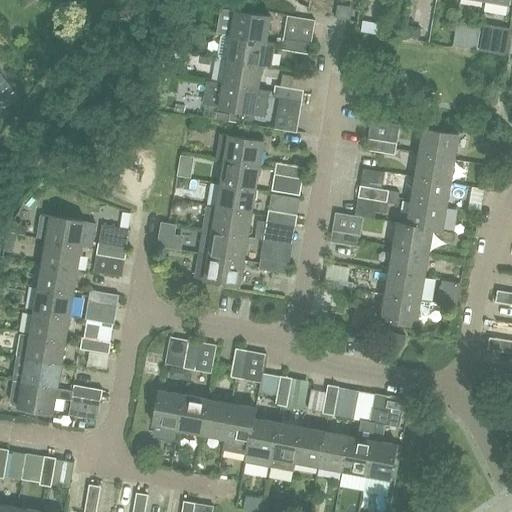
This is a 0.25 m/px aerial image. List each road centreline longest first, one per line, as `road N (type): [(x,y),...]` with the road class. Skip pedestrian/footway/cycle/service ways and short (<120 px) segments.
road 1 (residential): [(292,344),(336,97),(473,122)]
road 2 (residential): [(458,394),(497,213),(511,197)]
road 3 (residential): [(458,394),(309,360),(292,344)]
road 4 (residential): [(292,344),(134,323)]
road 5 (residential): [(134,323),(110,448)]
road 6 (residential): [(511,509),(458,394)]
